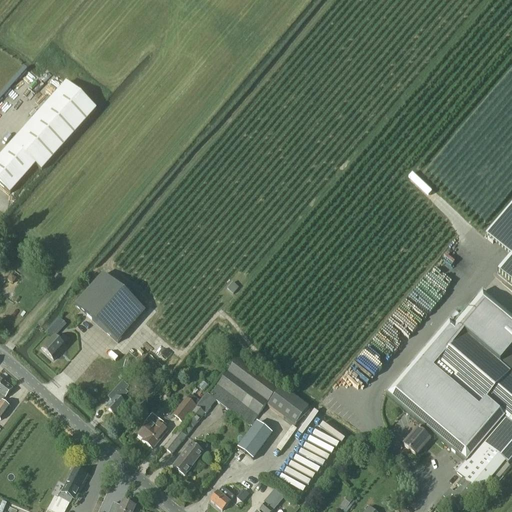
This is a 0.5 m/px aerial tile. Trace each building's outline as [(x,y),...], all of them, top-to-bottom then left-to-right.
[(66,83),(0,157),(0,186),(10,195),(35,167),(41,172),(96,111),(66,83)] [(511,205),(485,237),(510,259),(511,256),(511,205)] [(511,261),(510,259),(497,275),(511,287),(511,261)] [(11,276),(8,280),(12,284),(16,279),(11,276)] [(103,276),(75,307),(87,317),(117,344),(145,313),(125,296),(128,293),(122,288),(119,291),(103,276)] [(233,284),(228,290),(233,295),(238,288),(233,284)] [(466,463),(457,474),(462,479),(477,492),(483,485),(485,486),(489,482),(492,484),(497,479),(494,476),(505,463),(507,465),(511,459),(511,320),(484,296),(452,332),(445,326),(386,394),(466,463)] [(64,324),(59,319),(47,332),(51,337),(64,324)] [(53,338),(41,351),(53,361),(65,349),(53,338)] [(206,394),(164,449),(172,455),(204,414),(206,415),(216,401),(250,427),(278,391),(237,360),(209,396),(206,394)] [(0,420),(1,421),(10,409),(1,403),(4,399),(5,399),(12,390),(3,383),(0,386),(0,420)] [(123,383),(117,389),(108,398),(112,402),(106,409),(114,418),(130,401),(125,396),(128,394),(125,392),(129,388),(123,383)] [(294,427),(308,409),(281,389),(268,407),(294,427)] [(185,399),(172,416),(182,423),(195,406),(185,399)] [(148,423),(138,436),(143,440),(142,441),(153,450),(167,431),(160,425),(162,424),(151,415),(146,422),(148,423)] [(257,424),(238,450),(253,461),(272,435),(257,424)] [(418,430),(403,446),(416,457),(430,441),(429,440),(434,435),(423,426),(422,426),(419,431),(418,430)] [(186,452),(173,468),(184,477),(197,461),(197,460),(202,453),(192,445),(186,452)] [(87,477),(74,470),(52,511),(64,511),(69,504),(70,504),(73,498),(72,498),(76,491),(78,492),(87,477)] [(450,490),(443,498),(459,511),(473,494),(473,495),(475,493),(476,494),(477,492),(462,479),(456,486),(459,488),(454,494),(450,490)] [(217,494),(210,502),(222,511),(229,504),(234,498),(222,488),(218,494),(217,494)] [(265,506),(260,511),(272,511),(280,503),(284,498),(275,490),(263,504),(265,506)] [(243,491),(237,497),(243,502),(249,496),(243,491)] [(292,491),(289,494),(295,500),(298,496),(292,491)] [(348,498),(339,509),(343,511),(347,511),(354,503),(348,498)] [(113,504),(110,511),(132,511),(135,507),(123,503),(121,508),(113,504)]
